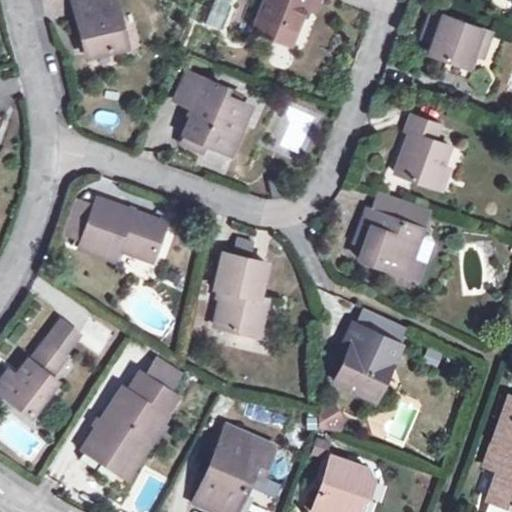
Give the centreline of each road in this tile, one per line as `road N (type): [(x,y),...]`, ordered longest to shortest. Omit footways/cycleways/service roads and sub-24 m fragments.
road 1 (residential): [(39,135),(246,203),(296,199),(331,151),(387,0)]
road 2 (residential): [(0,285),(40,183),(39,135)]
road 3 (residential): [(39,135),(17,0)]
